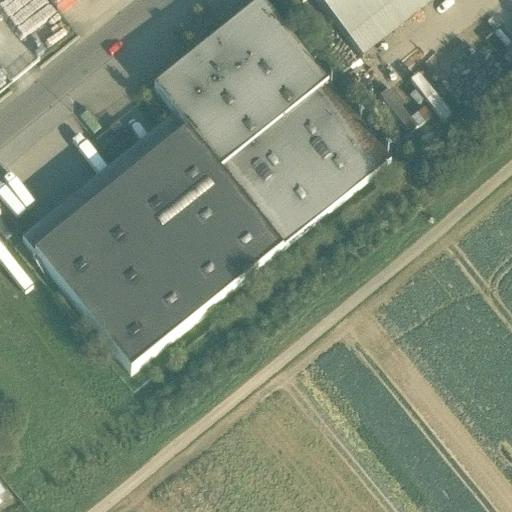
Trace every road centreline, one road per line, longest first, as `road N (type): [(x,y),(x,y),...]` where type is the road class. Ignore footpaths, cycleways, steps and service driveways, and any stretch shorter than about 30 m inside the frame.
road 1 (track): [(511,166),(98,511)]
road 2 (residential): [(0,134),(163,0)]
